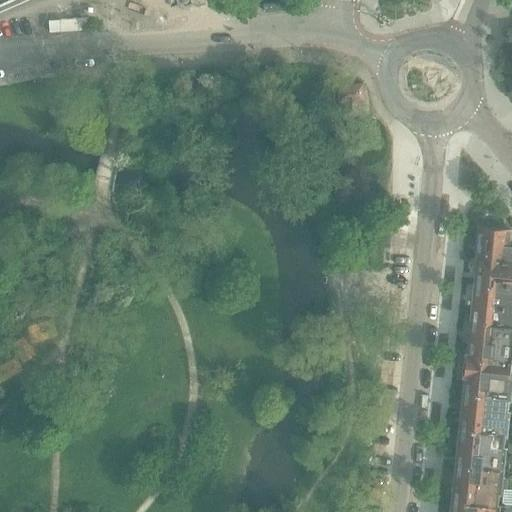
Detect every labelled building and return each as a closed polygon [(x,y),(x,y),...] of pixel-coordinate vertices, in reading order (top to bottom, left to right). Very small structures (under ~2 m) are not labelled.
[(0,0),(0,10),(23,0),(0,0)] [(341,103),(341,102),(346,102),(347,114),(346,115),(360,114),(360,113),(359,113),(358,101),(363,100),(363,102),(364,102),(363,84),(362,84),(362,85),(340,87),(340,85),(339,85),(341,103)] [(481,256),(480,258),(511,261),(511,242),(510,242),(511,232),(505,232),(505,228),(500,227),(497,224),(490,223),(487,226),(484,225),(483,228),(480,230),(478,252),(481,256)] [(479,272),(478,282),(511,285),(511,261),(480,258),(480,260),(477,262),(476,269),(479,272)] [(475,286),(474,293),(476,296),(474,318),(511,321),(511,285),(478,282),(478,283),(475,286)] [(468,353),(511,358),(511,321),(474,318),(474,319),(471,322),(470,329),(473,332),(471,354),(468,353)] [(467,391),(511,395),(511,358),(468,353),(466,369),(469,370),(467,391)] [(511,395),(467,391),(467,392),(463,395),(463,402),(465,405),(463,427),(510,432),(511,431),(511,423),(510,423),(511,411),(511,395)] [(508,447),(510,432),(463,427),(463,428),(460,431),(459,438),(461,441),(459,463),(509,468),(510,459),(504,458),(506,447),(508,447)] [(454,488),(453,495),(455,498),(455,499),(499,504),(500,491),(503,492),(505,477),(508,477),(509,468),(459,463),(457,485),(454,488)] [(504,511),(506,504),(499,504),(455,499),(453,511),(504,511)]
